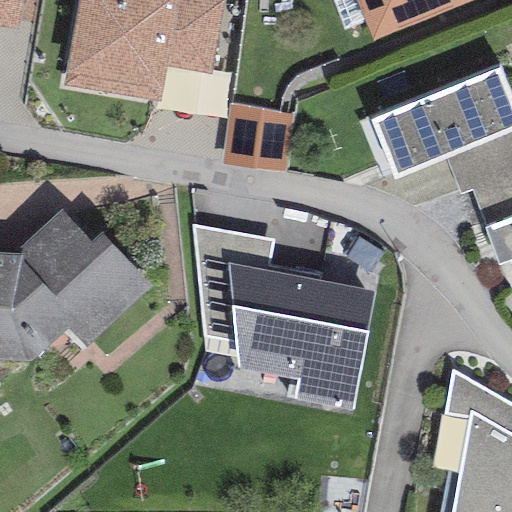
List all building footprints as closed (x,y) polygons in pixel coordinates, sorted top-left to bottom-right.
[(21,0),(0,0),(0,29),(16,32),(21,0)] [(223,4),(199,0),(77,0),(63,89),(162,106),(168,70),(211,77),(223,4)] [(475,0),(351,0),(371,49),(478,6),(475,0)] [(511,106),(498,71),(369,123),(394,186),(448,164),(511,138),(511,106)] [(291,115),(229,108),(221,167),(284,174),(291,115)] [(511,138),(448,164),(459,196),(471,191),(485,227),(511,216),(511,138)] [(0,365),(27,368),(68,337),(84,353),(149,292),(101,238),(92,248),(61,216),(16,258),(0,256),(0,365)] [(511,221),(484,231),(497,270),(509,266),(511,271),(511,221)] [(274,241),(192,228),(200,335),(232,343),(237,369),(299,384),(295,403),(351,415),(371,297),(317,288),(319,275),(269,268),(274,241)] [(511,511),(511,398),(452,364),(445,408),(468,411),(452,511),(511,511)]
